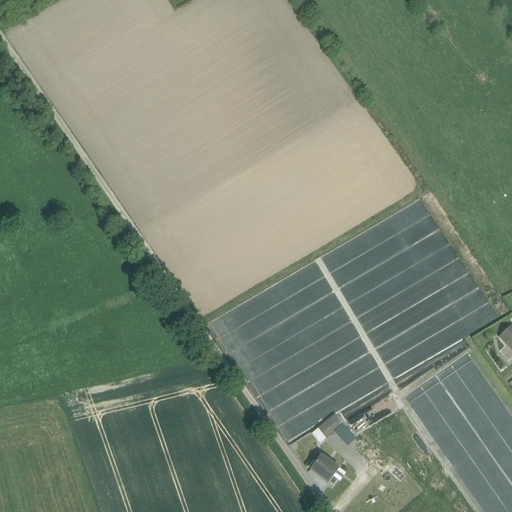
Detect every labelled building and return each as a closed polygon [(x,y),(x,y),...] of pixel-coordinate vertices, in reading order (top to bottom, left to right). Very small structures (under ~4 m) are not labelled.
[(511,327),(499,338),(511,352),(511,327)] [(407,394),(483,511),(511,511),(511,482),(511,486),(508,485),(504,479),(489,488),(491,479),(486,471),(494,473),(502,436),(496,427),(488,432),(473,409),(477,406),(473,402),(477,402),(480,388),(489,390),(486,384),(439,374),(407,394)] [(386,386),(339,410),(344,419),(391,395),(386,386)] [(328,421),(318,429),(326,439),(336,431),(328,421)] [(339,469),(322,456),(311,469),(328,483),(339,469)]
